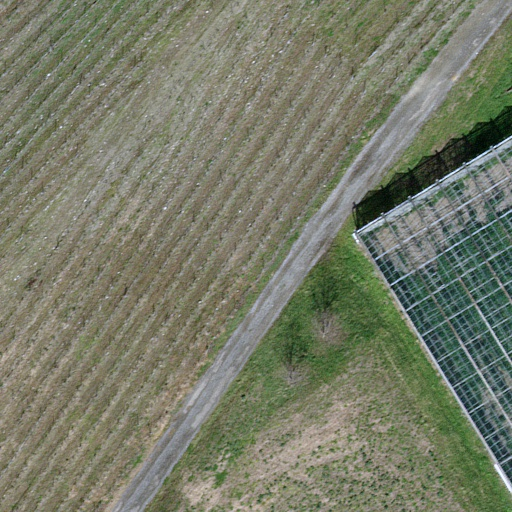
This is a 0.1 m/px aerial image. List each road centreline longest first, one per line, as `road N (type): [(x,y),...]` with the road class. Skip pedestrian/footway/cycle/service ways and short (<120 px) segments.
road 1 (track): [(119,511),(404,113),(499,0)]
road 2 (track): [(228,0),(0,326)]
